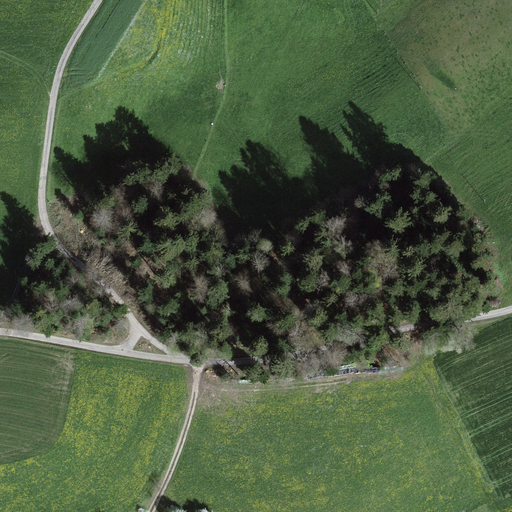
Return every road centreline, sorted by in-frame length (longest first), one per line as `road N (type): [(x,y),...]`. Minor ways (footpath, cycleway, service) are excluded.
road 1 (unclassified): [(139,328),(56,241),(41,204),(54,87),(97,0)]
road 2 (unclassified): [(511,308),(284,357),(180,358)]
road 3 (track): [(426,166),(297,310),(223,361)]
road 4 (unclassified): [(124,350),(0,330)]
